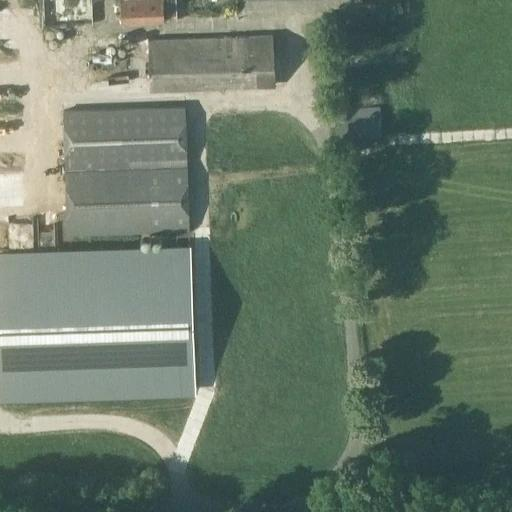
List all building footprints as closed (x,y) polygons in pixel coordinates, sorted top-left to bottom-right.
[(121,0),(122,23),(165,21),(164,0),(121,0)] [(329,32),(329,47),(382,47),(382,32),(329,32)] [(152,90),(276,85),(274,34),(150,40),(152,90)] [(191,229),(189,166),(186,107),(66,111),(70,233),(191,229)] [(335,109),(336,138),(381,136),(380,107),(352,108),(335,109)] [(0,403),(196,396),(191,258),(191,246),(25,252),(0,252),(0,403)]
